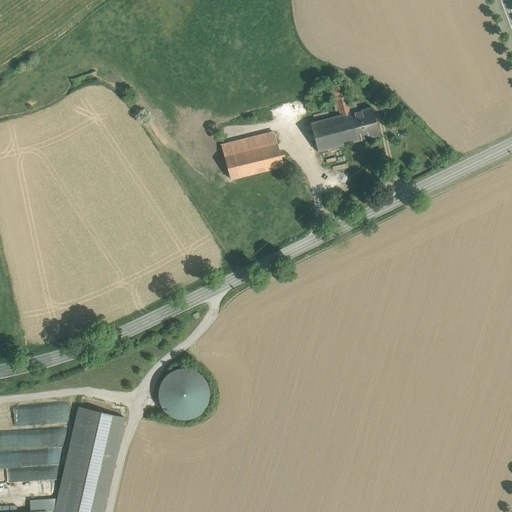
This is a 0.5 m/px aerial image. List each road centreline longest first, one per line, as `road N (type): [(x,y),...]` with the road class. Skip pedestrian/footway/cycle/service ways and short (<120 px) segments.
road 1 (secondary): [(0,372),(153,320),(511,144)]
road 2 (track): [(217,289),(216,311),(139,420),(102,511)]
road 3 (track): [(0,400),(102,394),(145,410)]
